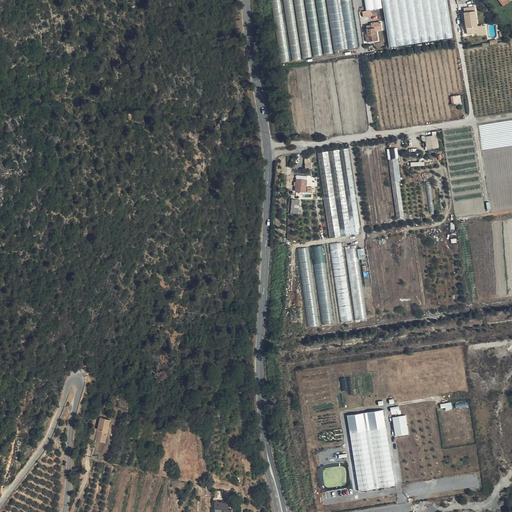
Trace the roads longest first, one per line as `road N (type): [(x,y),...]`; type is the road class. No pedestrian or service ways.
road 1 (secondary): [(267,149),(260,389),(279,511)]
road 2 (unclassified): [(0,506),(47,441),(76,375),(64,511)]
road 3 (unclassified): [(304,145),(473,120)]
road 4 (secondary): [(245,0),(267,149)]
road 5 (unclassified): [(452,0),(473,120)]
